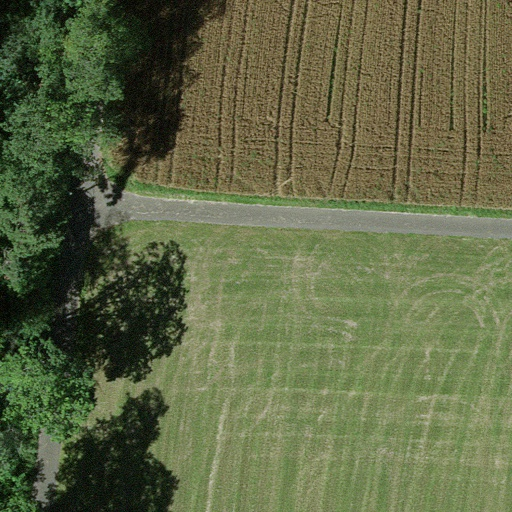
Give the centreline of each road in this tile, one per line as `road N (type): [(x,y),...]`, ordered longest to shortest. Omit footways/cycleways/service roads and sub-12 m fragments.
road 1 (track): [(42,511),(113,0)]
road 2 (track): [(511,231),(85,200)]
